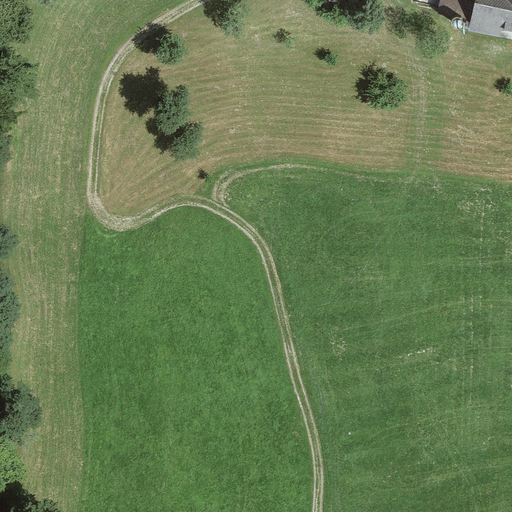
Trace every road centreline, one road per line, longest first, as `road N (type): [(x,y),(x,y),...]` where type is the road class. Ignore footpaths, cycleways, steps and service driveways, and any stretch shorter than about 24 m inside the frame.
road 1 (track): [(209,0),(142,38),(114,68),(101,99),(88,188),(105,225),(188,202),(247,233),(264,258),(311,443),(316,511)]
road 2 (track): [(28,511),(5,362),(9,302),(0,249)]
